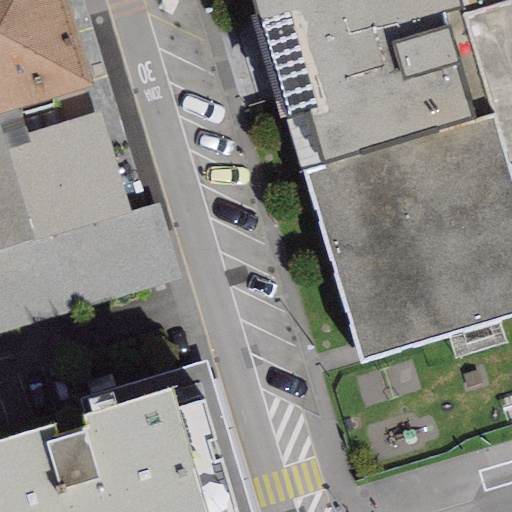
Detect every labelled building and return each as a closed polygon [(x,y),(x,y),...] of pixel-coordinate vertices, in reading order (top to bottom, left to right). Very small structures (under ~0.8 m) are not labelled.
[(0,0),(0,126),(93,98),(62,0),(0,0)] [(459,0),(248,0),(360,370),(511,324),(511,172),(466,21),(459,0)] [(511,0),(459,0),(466,21),(511,6),(511,0)] [(129,219),(93,98),(0,126),(0,257),(53,242),(129,219)] [(129,219),(53,242),(75,312),(178,281),(156,210),(129,219)] [(172,408),(85,433),(108,511),(232,511),(204,417),(201,404),(173,412),(172,408)] [(0,511),(108,511),(85,433),(0,458),(0,511)]
